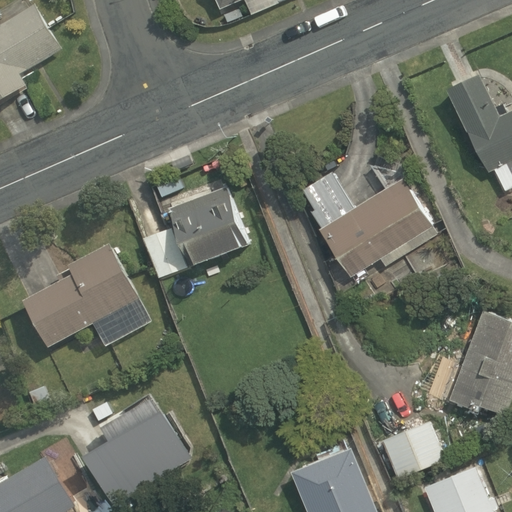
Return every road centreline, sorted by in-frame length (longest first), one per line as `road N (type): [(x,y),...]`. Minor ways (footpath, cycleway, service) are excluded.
road 1 (tertiary): [(436,0),(180,109)]
road 2 (tertiary): [(180,109),(0,189)]
road 3 (residential): [(180,109),(133,46),(122,0)]
